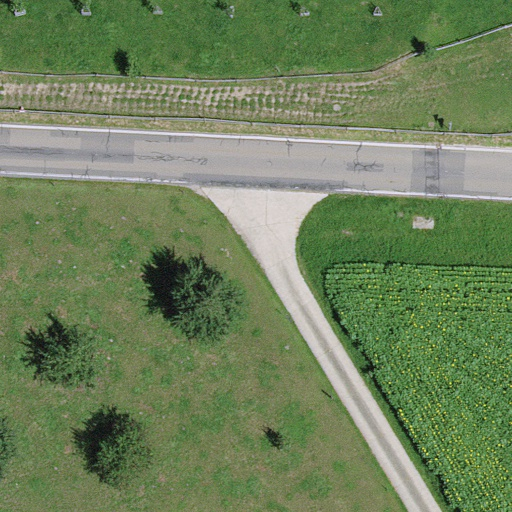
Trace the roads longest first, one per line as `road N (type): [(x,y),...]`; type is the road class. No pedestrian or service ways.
road 1 (tertiary): [(511,180),(0,152)]
road 2 (track): [(433,511),(283,245),(263,167)]
